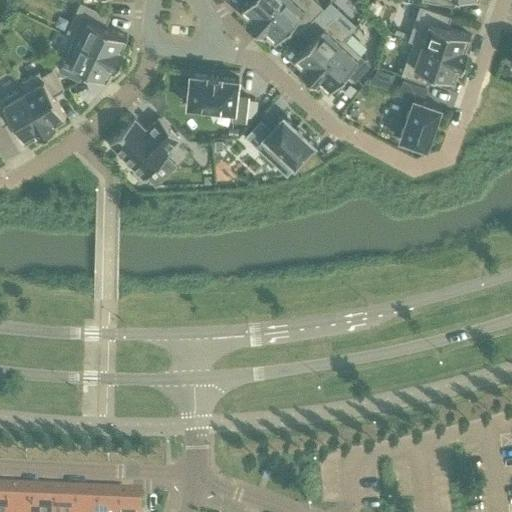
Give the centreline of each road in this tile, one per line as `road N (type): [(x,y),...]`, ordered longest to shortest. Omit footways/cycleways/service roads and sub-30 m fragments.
road 1 (secondary): [(511,275),(332,319),(193,333)]
road 2 (secondary): [(196,383),(443,343),(511,322)]
road 3 (residential): [(511,416),(350,457),(348,511)]
road 4 (residential): [(15,175),(52,156),(146,71),(151,42)]
road 5 (residential): [(0,467),(197,475)]
road 6 (secondary): [(0,370),(196,383)]
road 7 (secondary): [(193,333),(0,325)]
road 8 (residential): [(225,48),(264,64),(329,122)]
